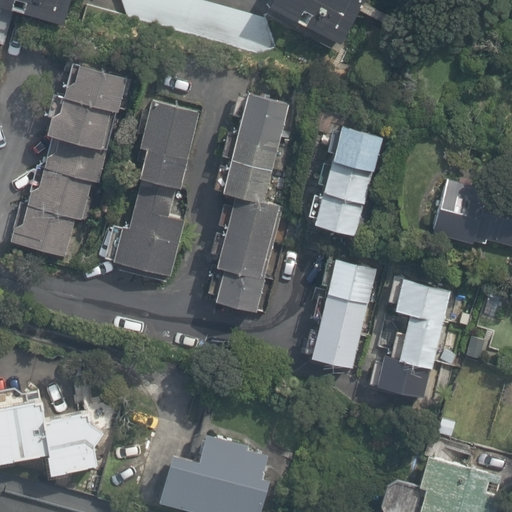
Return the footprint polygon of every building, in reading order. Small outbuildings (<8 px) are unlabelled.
[(63,0),(0,0),(0,5),(57,23),(63,0)] [(270,21),(198,0),(117,0),(124,16),(260,56),(270,21)] [(361,0),(265,0),(265,2),(338,43),(361,0)] [(18,180),(6,222),(2,220),(0,225),(0,234),(55,250),(66,213),(77,217),(98,141),(94,140),(114,69),(54,52),(32,126),(38,128),(23,181),(18,180)] [(280,104),(235,89),(205,181),(221,186),(198,258),(207,261),(198,291),(250,307),(261,272),(246,267),(268,200),(251,194),(280,104)] [(174,182),(167,179),(194,111),(143,91),(139,101),(124,140),(129,142),(118,170),(132,175),(114,222),(106,219),(94,249),(156,273),(177,218),(162,212),(174,182)] [(293,218),(348,230),(372,126),(317,113),(293,218)] [(491,188),(446,177),(432,232),(471,243),(473,240),(485,241),(485,238),(511,245),(511,197),(491,192),(491,188)] [(367,260),(315,248),(292,348),(344,360),(367,260)] [(429,337),(433,338),(445,283),(383,269),(376,302),(391,305),(381,347),(366,343),(358,377),(413,390),(425,336),(429,337)] [(0,453),(23,451),(24,467),(96,461),(93,429),(76,431),(74,406),(22,411),(20,386),(0,387),(0,453)] [(169,419),(147,490),(221,511),(254,511),(273,451),(169,419)] [(477,511),(489,464),(376,438),(361,505),(388,511),(477,511)]
